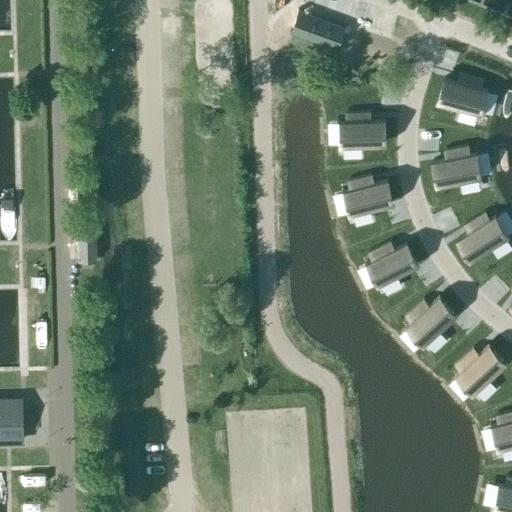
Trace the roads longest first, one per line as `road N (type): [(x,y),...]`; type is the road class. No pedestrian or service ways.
road 1 (residential): [(256,0),(267,308),(282,344),(330,393),(338,511)]
road 2 (residential): [(511,333),(472,304),(437,249),(416,180),(415,96),(436,17)]
